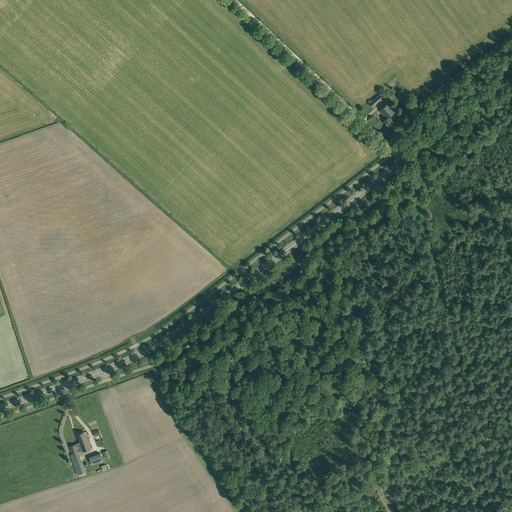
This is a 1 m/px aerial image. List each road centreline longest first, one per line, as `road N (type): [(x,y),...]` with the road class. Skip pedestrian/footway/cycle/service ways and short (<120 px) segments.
road 1 (secondary): [(0,407),(154,349),(511,77)]
road 2 (track): [(234,0),(412,173)]
road 3 (track): [(511,420),(302,511)]
road 4 (track): [(511,352),(399,371),(419,461)]
